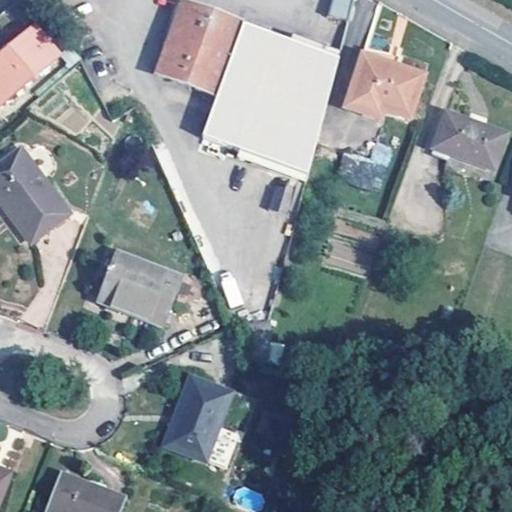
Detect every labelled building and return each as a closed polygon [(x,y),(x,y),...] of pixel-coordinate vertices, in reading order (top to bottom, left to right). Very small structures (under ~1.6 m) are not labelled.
[(220,89),(244,17),(217,8),(194,0),(186,0),(162,68),(220,89)] [(331,0),(328,15),(347,20),(351,0),(331,0)] [(272,27),(244,17),(220,89),(200,144),(227,153),(237,125),(314,152),(341,51),(272,27)] [(0,100),(60,51),(36,23),(0,53),(0,100)] [(402,47),(366,40),(349,91),(388,103),(411,111),(426,68),(399,59),(402,47)] [(388,103),(349,91),(346,100),(385,113),(388,103)] [(510,125),(448,104),(435,141),(497,163),(510,125)] [(337,178),(382,188),(390,148),(373,144),(370,158),(342,152),(337,178)] [(0,164),(0,189),(34,237),(71,213),(26,147),(0,164)] [(272,181),(266,207),(290,213),(297,187),(272,181)] [(99,298),(163,323),(182,274),(118,249),(99,298)] [(261,314),(250,279),(221,285),(237,318),(261,314)] [(281,363),(283,343),(270,342),(268,361),(281,363)] [(200,457),(226,392),(187,377),(162,442),(200,457)] [(0,496),(10,470),(0,466),(0,496)] [(113,511),(121,494),(62,471),(48,510),(53,511),(113,511)]
